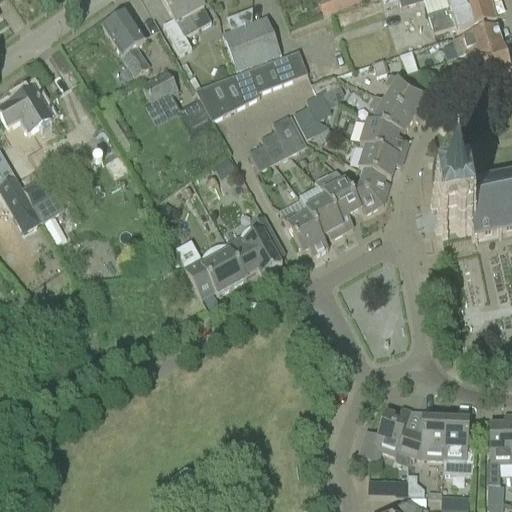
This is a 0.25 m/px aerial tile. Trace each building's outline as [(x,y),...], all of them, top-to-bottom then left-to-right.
[(165,0),(159,3),(169,21),(174,30),(175,30),(182,43),(171,49),(177,61),(189,54),(182,42),(209,27),(194,0),(165,0)] [(357,0),(326,0),(316,4),(323,21),(360,7),(357,0)] [(395,0),(379,0),(382,11),(398,6),(395,0)] [(395,0),(398,6),(400,14),(445,0),(446,0),(450,13),(426,21),(431,39),(456,32),(458,38),(493,27),(485,0),(395,0)] [(101,34),(112,51),(134,84),(148,75),(134,55),(144,49),(124,19),(101,34)] [(235,79),(280,62),(265,25),(221,42),(235,79)] [(464,61),(464,62),(500,51),(495,32),(476,37),(476,38),(451,46),(453,54),(463,51),(466,60),(464,61)] [(467,72),(443,79),(448,97),(509,78),(500,51),(464,62),(467,72)] [(399,62),(403,71),(414,68),(410,58),(399,62)] [(297,59),(284,64),(293,87),(306,82),(297,59)] [(284,64),(272,68),(281,91),(293,87),(284,64)] [(370,71),(374,82),(385,79),(381,67),(370,71)] [(272,68),(247,77),(256,101),(257,100),(281,91),(272,68)] [(406,79),(420,89),(421,86),(424,83),(423,78),(421,75),(406,79)] [(166,76),(139,91),(152,114),(178,100),(166,76)] [(247,77),(231,83),(246,110),(258,104),(257,100),(256,101),(247,77)] [(390,96),(383,107),(412,125),(411,125),(418,129),(427,114),(421,110),(425,104),(389,82),(383,91),(390,96)] [(231,83),(213,90),(228,119),(246,110),(231,83)] [(333,83),(309,91),(314,103),(319,101),(337,93),(333,83)] [(213,90),(193,98),(198,106),(210,129),(228,119),(213,90)] [(0,115),(0,124),(6,134),(2,137),(28,181),(47,170),(29,139),(50,126),(32,96),(0,115)] [(314,103),(304,108),(314,127),(329,120),(327,116),(319,101),(314,103)] [(365,128),(398,138),(397,139),(402,140),(411,125),(412,125),(383,107),(382,108),(372,102),(365,113),(372,117),(365,128)] [(198,106),(178,118),(190,140),(210,129),(198,106)] [(306,114),(291,121),(304,146),(320,138),(314,127),(304,108),(306,114)] [(271,133),(274,138),(287,163),(302,155),(287,125),(271,133)] [(358,152),(364,154),(364,153),(402,165),(407,149),(395,146),(397,139),(398,138),(365,128),(358,152)] [(259,146),(262,151),(272,171),(287,163),(274,138),(259,146)] [(247,159),(257,179),(272,171),(262,151),(247,159)] [(364,153),(364,154),(357,177),(389,187),(393,172),(399,174),(402,165),(364,153)] [(212,174),(219,185),(235,175),(228,164),(212,174)] [(359,217),(346,192),(347,192),(344,186),(333,177),(313,189),(322,198),(325,204),(325,203),(344,238),(351,234),(346,224),(359,217)] [(511,178),(508,180),(507,177),(505,177),(505,180),(489,183),(489,180),(486,181),(487,184),(465,188),(465,185),(461,186),(462,188),(458,189),(460,197),(456,197),(458,203),(438,207),(437,201),(433,202),(434,208),(428,209),(429,214),(435,213),(439,233),(433,234),(434,240),(440,239),(441,244),(446,243),(445,238),(454,236),(458,241),(463,240),(465,237),(466,239),(469,239),(471,246),(472,246),(473,249),(475,248),(475,245),(497,241),(497,243),(500,243),(499,240),(511,237),(511,178)] [(353,188),(347,192),(346,192),(359,217),(362,222),(382,211),(388,191),(355,181),(353,188)] [(40,228),(22,198),(14,183),(0,191),(16,217),(11,219),(22,238),(40,228)] [(45,185),(22,198),(40,228),(40,229),(63,216),(45,185)] [(325,204),(304,215),(320,244),(326,241),(329,246),(344,238),(325,203),(325,204)] [(299,206),(277,217),(301,261),(308,258),(311,264),(326,256),(320,244),(304,215),(303,215),(299,206)] [(238,244),(225,251),(224,251),(243,285),(244,284),(255,278),(259,285),(280,273),(276,266),(283,263),(262,224),(248,231),(254,242),(241,249),(238,244)] [(183,275),(182,275),(200,307),(213,299),(215,303),(245,286),(244,284),(243,285),(224,251),(225,251),(223,251),(218,251),(215,252),(212,253),(209,254),(207,255),(205,257),(204,259),(202,262),(200,265),(190,247),(175,255),(178,261),(183,275)] [(6,381),(29,389),(37,365),(14,357),(6,381)] [(356,464),(367,468),(376,471),(381,459),(394,463),(396,458),(395,458),(403,435),(409,418),(401,416),(398,423),(384,418),(376,442),(365,438),(356,464)] [(395,458),(396,458),(418,466),(442,467),(444,420),(436,419),(435,428),(420,427),(419,441),(403,435),(395,458)] [(444,420),(442,467),(464,468),(464,471),(471,472),(472,456),(466,456),(467,429),(451,429),(452,420),(444,420)] [(488,431),(488,470),(498,470),(511,469),(511,444),(511,438),(511,422),(503,423),(503,431),(488,431)] [(487,493),(486,511),(500,511),(502,494),(498,494),(495,494),(495,484),(498,484),(498,470),(488,470),(487,470),(487,493)] [(201,479),(184,477),(169,488),(168,504),(173,511),(208,511),(211,494),(201,479)] [(406,503),(415,503),(416,482),(406,481),(406,503)] [(367,488),(366,502),(393,504),(394,490),(367,488)] [(441,502),(440,511),(466,511),(467,503),(441,502)]
